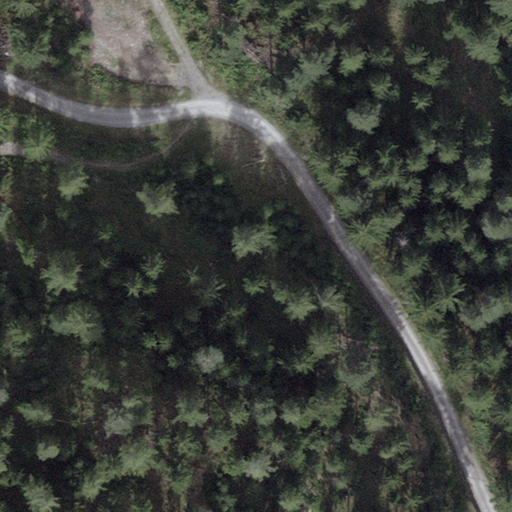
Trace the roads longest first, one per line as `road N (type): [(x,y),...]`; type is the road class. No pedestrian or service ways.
road 1 (track): [(488,511),(426,370),(268,127),(208,109)]
road 2 (track): [(208,109),(105,118),(0,87)]
road 3 (track): [(208,109),(155,0)]
